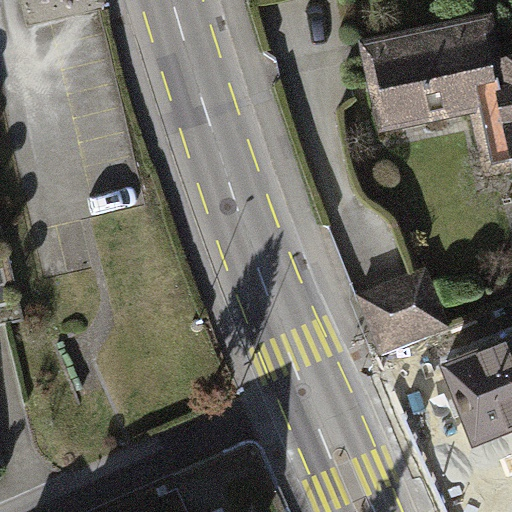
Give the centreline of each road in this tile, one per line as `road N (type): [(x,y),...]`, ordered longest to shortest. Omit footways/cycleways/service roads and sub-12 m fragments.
road 1 (primary): [(173,0),(253,248),(314,394)]
road 2 (residential): [(314,394),(46,511)]
road 3 (primary): [(314,394),(365,511)]
